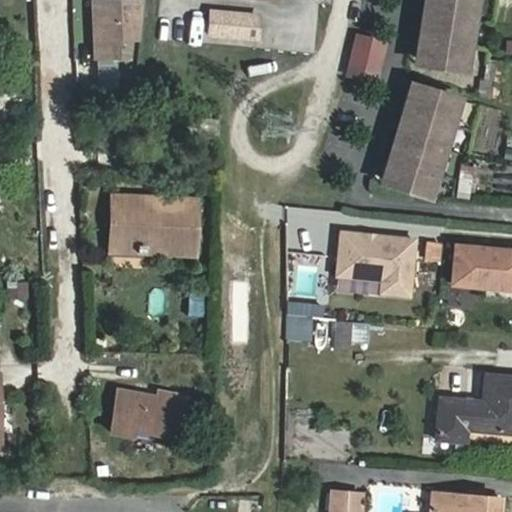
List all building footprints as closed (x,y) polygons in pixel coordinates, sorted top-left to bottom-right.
[(143,0),(92,0),(95,58),(98,58),(115,58),(117,58),(116,40),(139,39),(143,0)] [(463,72),(474,0),(435,0),(424,66),(463,72)] [(256,39),(258,16),(212,12),(209,34),(256,39)] [(357,34),(354,49),(381,55),(385,41),(357,34)] [(381,55),(354,49),(347,74),(375,81),(381,55)] [(115,58),(98,58),(99,99),(117,101),(115,58)] [(488,60),(480,94),(495,97),(503,63),(488,60)] [(457,99),(420,88),(390,187),(428,198),(457,99)] [(218,108),(170,104),(168,131),(197,133),(196,138),(218,139),(218,108)] [(194,252),(197,203),(112,199),(110,249),(194,252)] [(408,296),(414,240),(339,232),(335,276),(380,281),(379,293),(408,296)] [(442,261),(439,241),(421,243),(424,264),(442,261)] [(511,251),(455,246),(452,284),(511,290),(511,251)] [(27,282),(8,283),(9,297),(27,297),(27,282)] [(293,305),(292,315),(322,317),(322,307),(293,305)] [(286,316),(284,341),(310,343),(312,317),(286,316)] [(352,322),(337,321),(336,348),(351,349),(352,322)] [(511,433),(511,378),(486,376),(483,402),(441,399),(437,438),(465,441),(467,429),(511,433)] [(174,397),(175,393),(159,391),(158,397),(118,391),(112,431),(131,434),(131,428),(166,433),(167,425),(179,427),(183,399),(174,397)] [(332,492),(330,511),(360,511),(361,494),(332,492)] [(497,511),(498,498),(432,492),(430,511),(497,511)]
